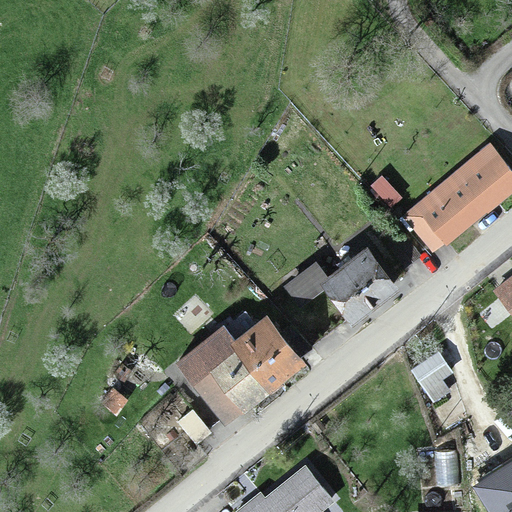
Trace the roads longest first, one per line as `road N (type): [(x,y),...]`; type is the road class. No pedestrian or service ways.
road 1 (residential): [(511,237),(170,511)]
road 2 (residential): [(467,98),(407,30),(399,0)]
